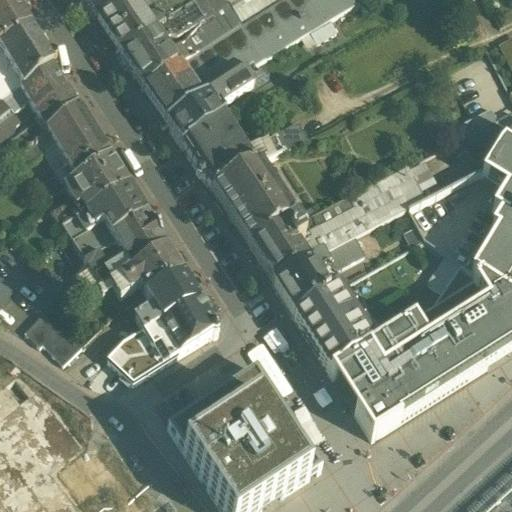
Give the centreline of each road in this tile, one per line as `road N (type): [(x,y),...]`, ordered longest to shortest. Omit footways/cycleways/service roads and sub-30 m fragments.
road 1 (residential): [(124,428),(252,334),(41,0)]
road 2 (residential): [(124,428),(0,345)]
road 3 (tertiary): [(511,420),(413,511)]
